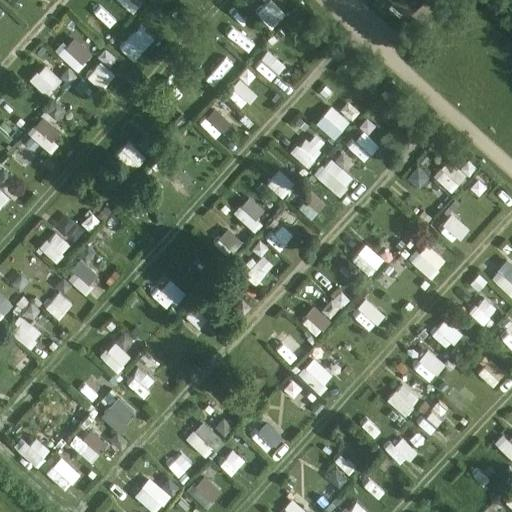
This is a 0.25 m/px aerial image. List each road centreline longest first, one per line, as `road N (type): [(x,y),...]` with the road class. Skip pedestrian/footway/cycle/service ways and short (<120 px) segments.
road 1 (track): [(3,424),(361,27)]
road 2 (track): [(92,503),(450,110)]
road 3 (track): [(255,511),(511,225)]
road 4 (track): [(0,236),(217,0)]
road 5 (track): [(404,511),(511,396)]
